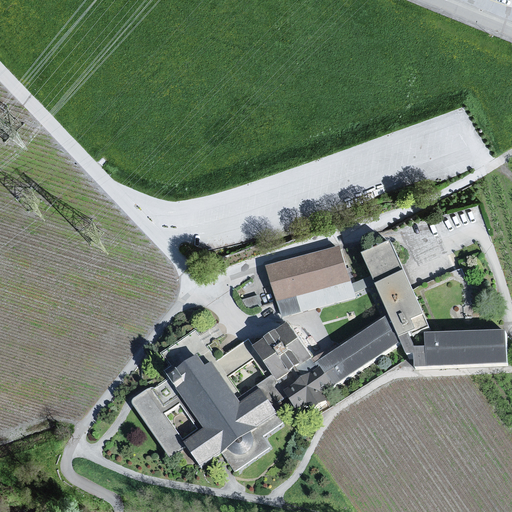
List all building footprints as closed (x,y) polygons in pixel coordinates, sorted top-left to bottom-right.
[(397,248),(368,260),(394,319),(405,346),(415,342),(433,334),(397,248)] [(341,251),(270,271),(283,318),(354,298),(341,251)] [(259,292),(244,299),(250,310),(265,302),(259,292)] [(394,319),(320,368),(337,391),(405,346),(394,319)] [(250,344),(215,369),(226,385),(254,364),(268,384),(260,390),(264,395),(275,410),(289,401),(299,416),(310,409),(316,417),(332,406),(326,398),(337,391),(320,368),(317,364),(293,329),(257,353),(250,344)] [(507,337),(430,340),(430,351),(419,351),(415,342),(405,346),(416,369),(432,368),(509,364),(507,337)] [(203,361),(183,374),(187,380),(176,387),(207,434),(187,447),(203,470),(229,452),(233,457),(239,459),(246,459),(252,455),(257,449),(256,441),(252,436),(280,418),(275,410),(264,395),(242,410),(226,385),(215,369),(210,372),(203,361)] [(207,434),(176,387),(173,383),(136,407),(169,459),(187,447),(207,434)]
